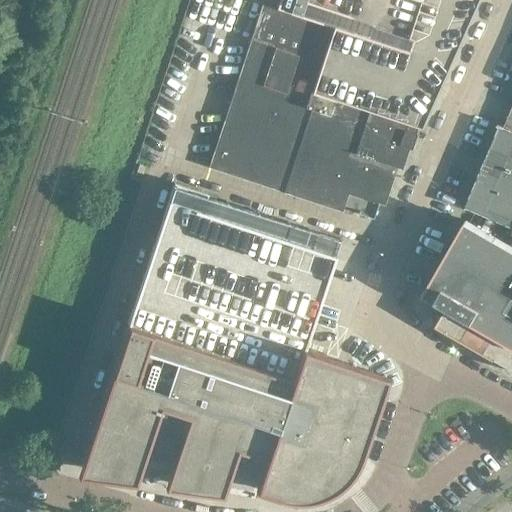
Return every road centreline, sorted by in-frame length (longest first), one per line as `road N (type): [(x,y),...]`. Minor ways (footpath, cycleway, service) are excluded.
road 1 (unclassified): [(434,352),(372,320),(511,2)]
road 2 (tertiary): [(434,352),(394,479),(356,511)]
road 3 (tertiary): [(157,511),(0,472)]
